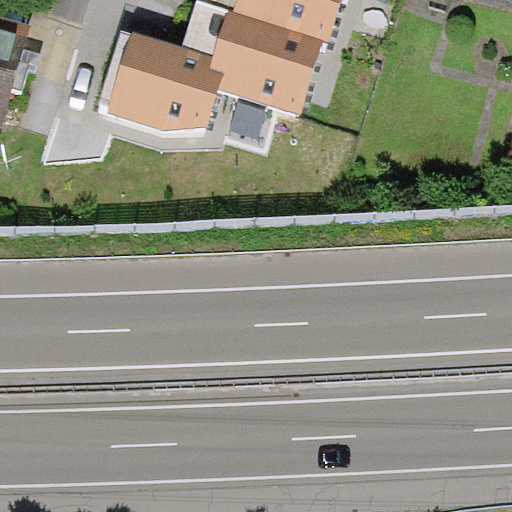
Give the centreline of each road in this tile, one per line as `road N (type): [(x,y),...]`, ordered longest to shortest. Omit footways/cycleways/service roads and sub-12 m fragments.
road 1 (motorway): [(0,446),(511,426)]
road 2 (motorway): [(511,311),(0,330)]
